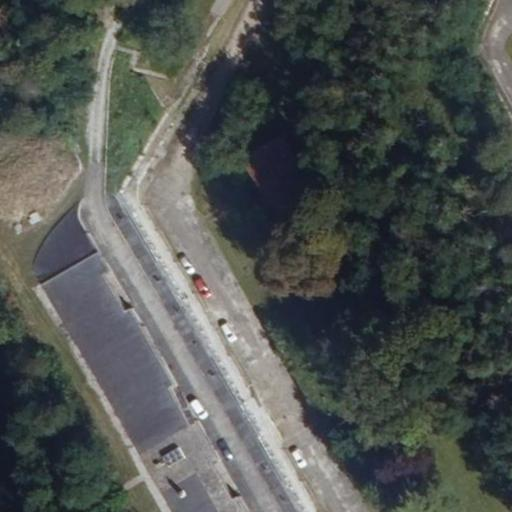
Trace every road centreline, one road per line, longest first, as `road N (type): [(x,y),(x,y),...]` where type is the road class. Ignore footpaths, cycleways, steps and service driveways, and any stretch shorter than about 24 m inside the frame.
road 1 (unknown): [(338,511),(159,181),(256,0)]
road 2 (unknown): [(125,0),(101,187),(282,511)]
